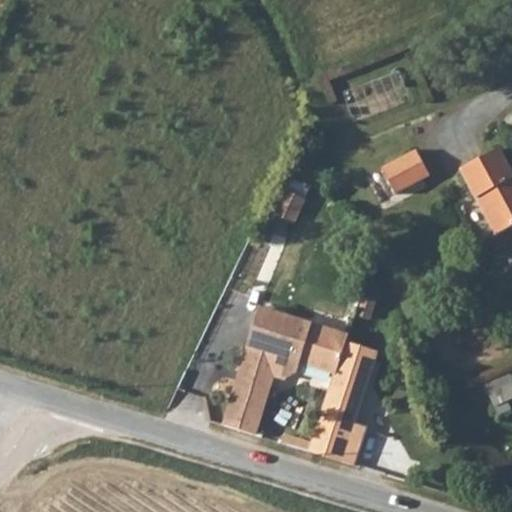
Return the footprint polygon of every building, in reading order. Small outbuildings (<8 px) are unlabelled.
[(431,178),(418,154),(384,171),(396,195),(431,178)] [(511,175),(500,154),(463,175),(498,239),(511,230),(511,175)] [(300,366),(330,377),(342,343),(258,315),(220,425),(255,436),(274,381),(284,383),(296,376),(300,366)] [(330,377),(304,452),(341,463),(375,354),(342,343),(330,377)] [(511,376),(490,383),(498,410),(511,406),(511,376)]
